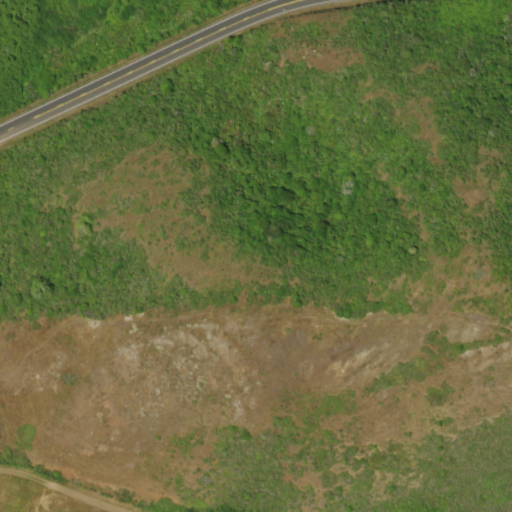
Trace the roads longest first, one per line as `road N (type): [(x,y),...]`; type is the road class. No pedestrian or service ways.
road 1 (residential): [(0,135),(258,13),(303,0)]
road 2 (track): [(0,474),(117,511)]
